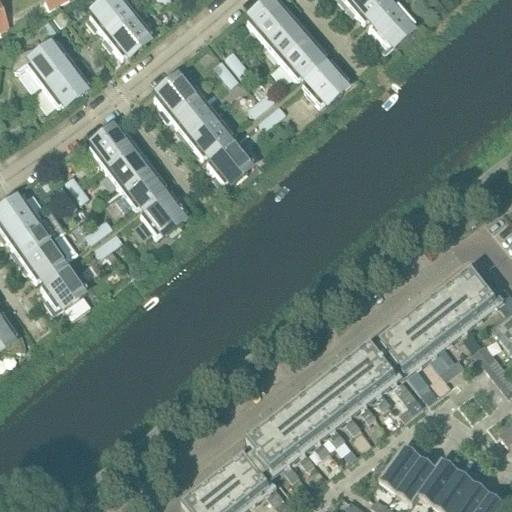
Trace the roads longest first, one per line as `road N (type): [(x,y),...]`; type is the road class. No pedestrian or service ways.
road 1 (residential): [(128,511),(458,255),(490,254),(511,277)]
road 2 (residential): [(0,183),(236,0)]
road 3 (residential): [(402,443),(440,417),(511,464)]
